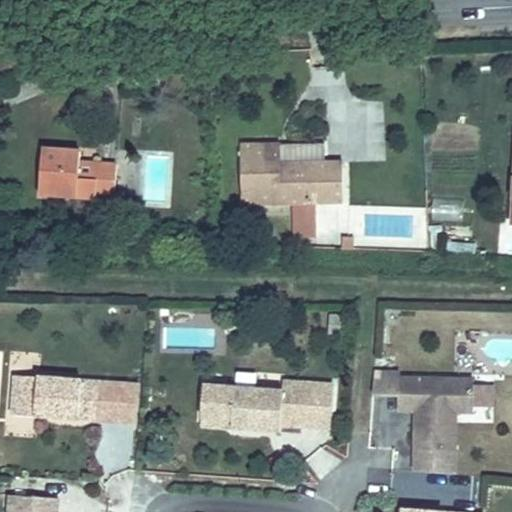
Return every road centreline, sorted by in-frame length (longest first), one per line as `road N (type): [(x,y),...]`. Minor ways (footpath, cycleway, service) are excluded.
road 1 (tertiary): [(0,36),(511,7)]
road 2 (residential): [(298,511),(207,502),(171,511)]
